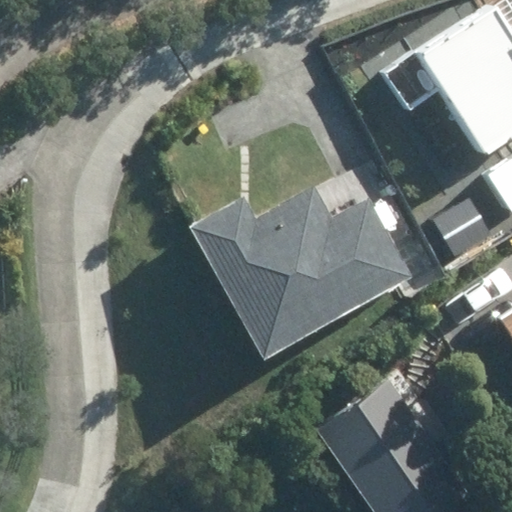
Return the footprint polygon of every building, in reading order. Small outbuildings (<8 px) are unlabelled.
[(390,80),(375,91),(400,129),(444,98),(477,148),(511,124),(511,0),(478,0),(381,66),(390,80)] [(511,162),(488,177),(510,211),(511,210),(511,162)] [(190,224),(263,361),(415,280),(372,201),(335,220),(316,186),(256,218),(244,195),(190,224)] [(434,217),(454,254),(490,235),(470,198),(434,217)] [(403,369),(317,431),(376,511),(453,511),(489,487),(403,369)]
